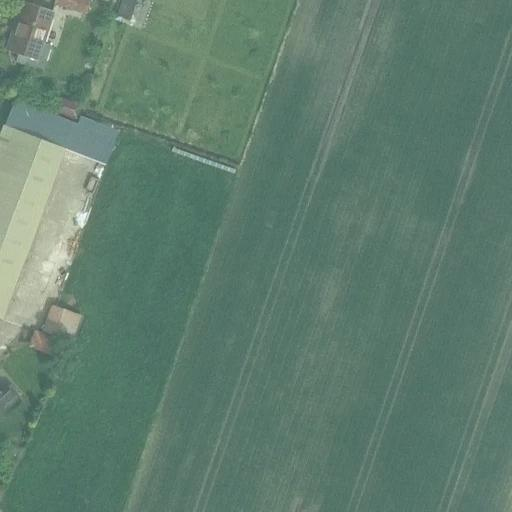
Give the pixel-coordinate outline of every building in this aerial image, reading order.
[(88,0),(55,0),(55,4),(85,14),(89,0),(88,0)] [(16,63),(43,72),(52,47),(43,44),(53,14),(22,4),(16,21),(19,22),(10,50),(7,49),(7,50),(24,56),(22,64),(16,62),(16,63)] [(0,319),(2,321),(66,150),(4,126),(0,135),(0,319)] [(72,358),(81,330),(50,320),(41,348),(72,358)] [(0,414),(19,398),(10,387),(0,395),(0,414)]
